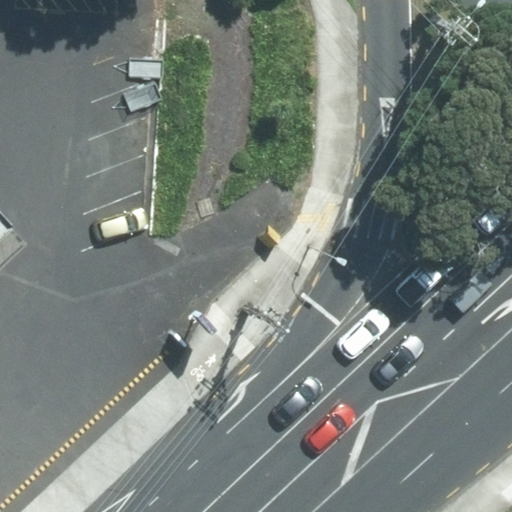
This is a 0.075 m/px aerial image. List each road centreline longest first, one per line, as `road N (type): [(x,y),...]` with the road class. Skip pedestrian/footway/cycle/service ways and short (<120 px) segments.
road 1 (secondary): [(298,473),(319,311),(394,149),(391,0)]
road 2 (secondary): [(360,415),(448,284),(511,218)]
road 3 (secondary): [(511,339),(360,415)]
